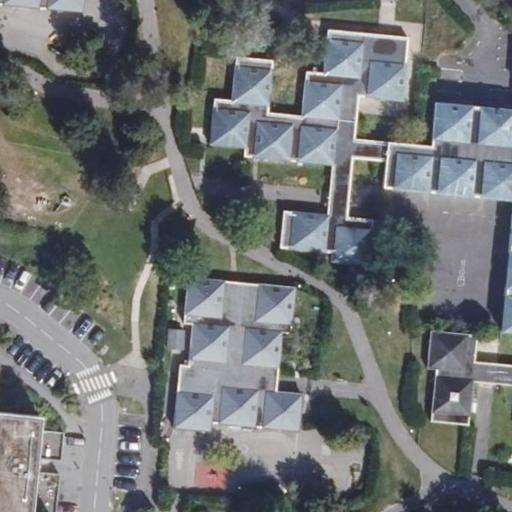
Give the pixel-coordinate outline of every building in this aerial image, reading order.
[(0,0),(0,8),(83,17),(85,0),(0,0)] [(511,113),(436,107),(432,150),(356,143),(360,101),(402,104),(408,43),(329,36),(325,79),(308,78),(304,121),(269,117),(274,67),(263,66),(237,64),(233,108),(217,107),(213,151),(248,154),(247,163),(335,171),(330,221),(287,217),(284,252),(335,257),(334,267),(347,268),(371,271),(373,244),(375,224),(349,222),(354,164),(387,167),(384,193),(511,204),(511,241),(504,336),(511,337),(511,368),(477,365),(479,340),(433,336),(430,372),(439,373),(434,423),(471,426),(475,385),(511,388),(511,113)] [(296,294),(191,285),(187,328),(195,329),(191,371),(183,370),(177,433),(213,437),(214,428),(303,436),(304,419),(306,397),(280,395),(285,337),(292,337),(296,294)] [(41,417),(0,414),(0,511),(55,511),(59,474),(51,474),(33,475),(37,467),(52,467),(52,461),(60,462),(63,434),(37,433),(41,417)] [(59,474),(60,462),(52,461),(52,467),(51,474),(59,474)]
